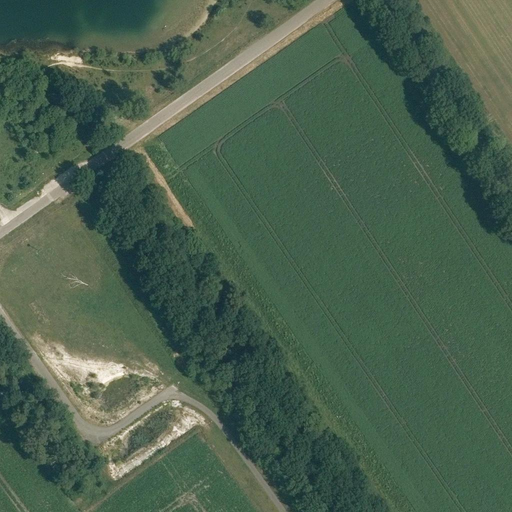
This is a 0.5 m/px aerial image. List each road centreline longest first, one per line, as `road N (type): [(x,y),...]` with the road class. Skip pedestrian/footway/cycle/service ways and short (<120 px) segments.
road 1 (unclassified): [(325,0),(0,230)]
road 2 (tertiary): [(511,196),(382,0)]
